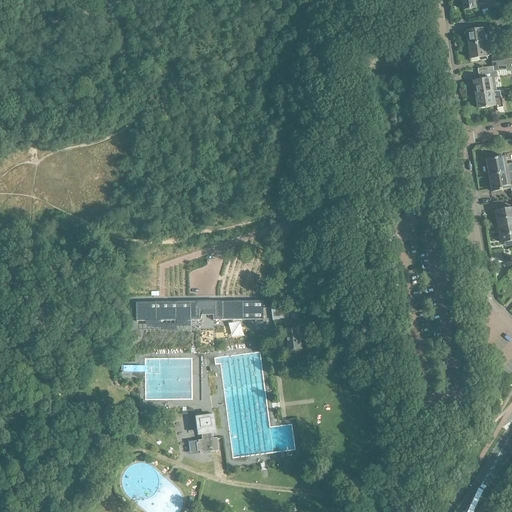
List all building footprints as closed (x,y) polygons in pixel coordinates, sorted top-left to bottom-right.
[(462,0),(464,10),(477,9),(476,1),(479,0),(462,0)] [(509,15),(495,17),(496,25),(510,23),(509,15)] [(486,43),(491,43),(490,33),(493,32),(492,25),(467,29),(469,45),(486,43)] [(488,59),(486,43),(469,45),(471,62),(488,59)] [(511,64),(511,55),(492,58),(493,67),(511,64)] [(497,91),(495,78),(498,78),(497,71),(499,71),(498,66),(478,69),(479,74),(482,74),(483,80),(474,81),(477,95),(497,91)] [(503,108),(500,91),(497,92),(497,91),(477,95),(479,109),(486,108),(497,107),(497,109),(503,108)] [(505,157),(488,160),(490,176),(508,173),(505,157)] [(493,192),(511,189),(508,173),(490,176),(493,192)] [(511,224),(511,208),(497,212),(499,227),(511,224)] [(511,224),(499,227),(502,243),(511,241),(511,224)] [(200,302),(149,302),(149,309),(149,321),(203,320),(203,315),(213,315),(213,320),(262,320),(262,301),(203,302),(200,302)] [(273,308),(271,308),(273,320),(280,319),(285,319),(283,308),(280,308),(273,308)] [(285,330),(288,350),(301,348),(300,336),(302,336),(300,324),(292,325),(293,329),(285,330)] [(416,409),(412,414),(417,417),(421,412),(416,409)] [(97,436),(112,436),(111,411),(96,411),(96,420),(91,420),(91,435),(97,435),(97,436)] [(212,438),(211,430),(215,429),(213,414),(194,417),(196,432),(200,431),(202,440),(198,440),(199,453),(218,451),(216,438),(212,438)]
